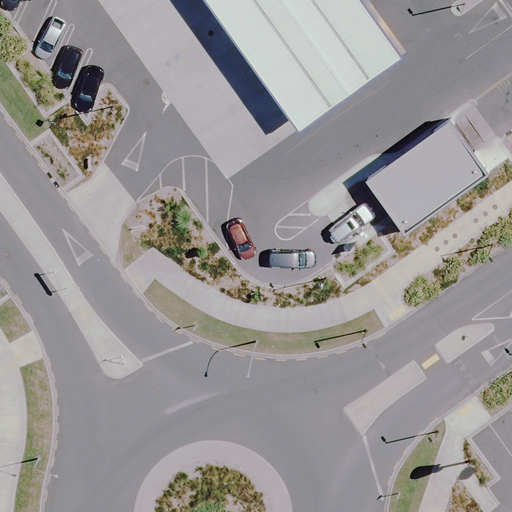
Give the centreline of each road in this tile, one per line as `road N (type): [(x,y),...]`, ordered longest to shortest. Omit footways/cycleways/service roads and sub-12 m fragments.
road 1 (unclassified): [(0,146),(120,314),(209,401)]
road 2 (unclassified): [(317,454),(511,304)]
road 3 (unclassified): [(108,461),(45,309),(0,249)]
road 4 (unclassified): [(209,401),(261,409),(293,427),(317,454)]
road 5 (unclassified): [(108,461),(143,423),(209,401)]
